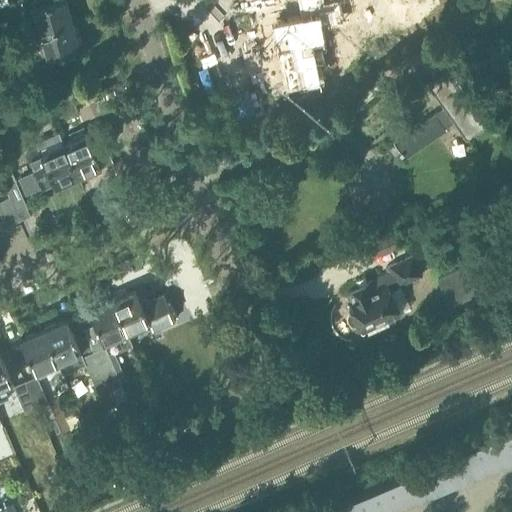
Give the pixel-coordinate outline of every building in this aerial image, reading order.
[(8,0),(11,8),(25,4),(33,35),(37,34),(74,23),(67,0),(8,0)] [(294,13),(275,18),(280,37),(287,35),(299,76),(335,66),(325,33),(341,29),(334,5),(315,11),(312,1),(292,7),(294,13)] [(74,23),(37,34),(44,60),(82,49),(74,23)] [(428,84),(444,106),(455,120),(466,137),(488,122),(450,69),(428,84)] [(70,84),(42,92),(19,97),(25,113),(48,104),(74,96),(70,84)] [(48,104),(50,110),(53,118),(78,111),(74,96),(48,104)] [(455,120),(444,106),(394,142),(405,157),(447,129),(446,127),(455,120)] [(88,133),(87,132),(63,142),(79,178),(113,163),(99,128),(88,133)] [(38,146),(26,151),(30,161),(43,189),(54,184),(56,187),(79,178),(63,142),(47,149),(41,152),(38,146)] [(0,174),(0,176),(10,196),(10,197),(12,203),(20,221),(31,216),(12,170),(0,174)] [(10,197),(10,196),(0,200),(0,203),(9,225),(20,221),(12,203),(10,197)] [(0,229),(9,225),(0,203),(0,229)] [(401,245),(396,233),(367,245),(372,258),(401,245)] [(367,331),(369,334),(389,325),(388,322),(401,315),(400,312),(411,307),(401,285),(423,275),(413,254),(385,268),(387,274),(345,292),(353,310),(349,312),(347,317),(347,321),(350,325),(355,326),(359,325),(363,333),(367,331)] [(450,307),(480,293),(466,264),(437,278),(450,307)] [(136,288),(111,299),(132,345),(133,345),(129,334),(150,324),(153,330),(176,320),(164,293),(142,302),(136,288)] [(105,346),(104,346),(93,351),(110,389),(116,386),(122,384),(119,376),(125,373),(116,352),(132,345),(111,299),(89,308),(99,331),(104,343),(104,344),(105,346)] [(82,355),(83,355),(68,318),(44,329),(59,364),(63,373),(86,363),(82,355)] [(59,364),(44,329),(20,339),(36,374),(59,364)] [(0,402),(9,398),(5,387),(14,383),(0,349),(0,402)] [(86,363),(99,394),(110,389),(93,351),(83,355),(82,355),(86,363)] [(43,388),(37,375),(25,380),(37,408),(49,403),(48,400),(43,388)] [(13,385),(25,413),(37,408),(25,380),(13,385)] [(511,463),(511,434),(511,432),(498,438),(509,465),(511,463)] [(509,465),(498,438),(483,444),(495,471),(509,465)] [(495,471),(483,444),(468,451),(480,478),(495,471)] [(480,478),(468,451),(454,457),(465,484),(480,478)] [(465,484),(454,457),(439,463),(451,490),(465,484)] [(451,490),(439,463),(424,470),(436,497),(451,490)] [(436,497),(424,470),(410,476),(421,503),(436,497)] [(421,503),(410,476),(395,482),(407,509),(421,503)] [(400,511),(407,509),(395,482),(380,489),(390,511),(400,511)] [(390,511),(380,489),(366,495),(372,511),(390,511)] [(372,511),(366,495),(351,502),(355,511),(372,511)] [(0,507),(0,511),(17,511),(13,502),(0,507)] [(355,511),(351,502),(336,508),(337,511),(355,511)]
